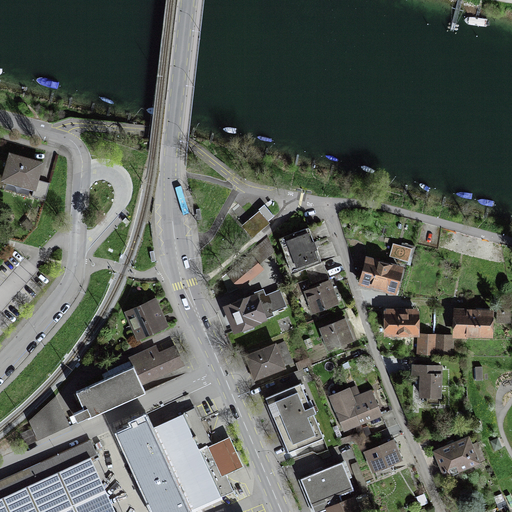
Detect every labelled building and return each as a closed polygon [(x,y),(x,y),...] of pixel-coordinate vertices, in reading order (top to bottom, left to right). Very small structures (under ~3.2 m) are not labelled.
[(41,163),(10,154),(3,179),(33,188),(41,163)] [(258,211),(242,226),(252,237),(269,222),(258,211)] [(326,224),(289,237),(301,272),(338,259),(326,224)] [(268,241),(230,274),(243,290),(268,270),(262,263),(277,251),(268,241)] [(415,250),(395,245),(392,258),(412,263),(415,250)] [(406,266),(369,257),(362,285),(400,294),(406,266)] [(334,281),(306,292),(316,316),(344,304),(334,281)] [(265,291),(227,308),(239,333),(275,317),(274,313),(292,306),(284,288),(267,296),(265,291)] [(152,300),(125,311),(138,343),(165,332),(152,300)] [(495,308),(455,307),(455,336),(495,337),(495,308)] [(420,309),(384,309),(384,337),(420,337),(420,309)] [(349,318),(321,330),(331,354),(359,342),(349,318)] [(424,336),(423,353),(437,354),(438,337),(424,336)] [(438,337),(437,354),(451,355),(452,338),(438,337)] [(280,344),(248,357),(258,380),(289,368),(280,344)] [(130,372),(138,388),(175,371),(167,355),(130,372)] [(444,365),(412,364),(412,377),(420,377),(420,398),(443,399),(444,365)] [(128,367),(71,394),(79,411),(69,416),(73,426),(141,395),(138,388),(130,372),(128,367)] [(329,438),(306,385),(270,401),(293,454),(329,438)] [(375,390),(353,399),(362,425),(385,417),(375,390)] [(345,432),(362,425),(353,399),(350,391),(332,398),(345,432)] [(53,398),(11,435),(20,452),(68,427),(53,398)] [(145,419),(111,435),(148,511),(203,511),(223,503),(214,484),(241,471),(224,438),(199,450),(182,414),(150,430),(145,419)] [(470,435),(432,451),(444,480),(482,464),(470,435)] [(394,440),(365,451),(373,473),(403,462),(394,440)] [(115,511),(91,457),(0,498),(0,511),(115,511)] [(324,511),(331,510),(361,498),(347,463),(305,480),(317,511),(324,511)] [(361,498),(331,510),(331,511),(366,511),(361,498)]
